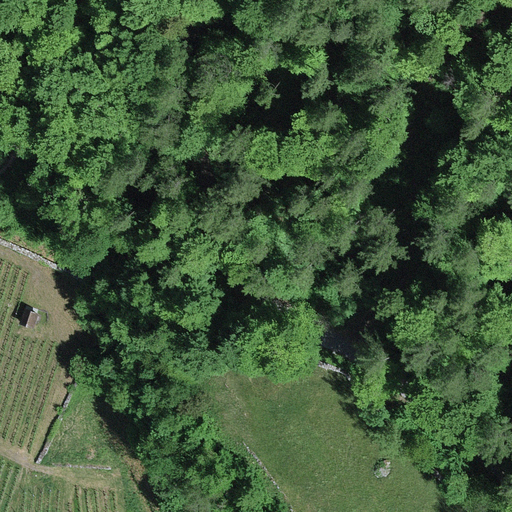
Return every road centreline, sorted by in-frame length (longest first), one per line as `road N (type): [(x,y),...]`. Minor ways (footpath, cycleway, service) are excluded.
road 1 (track): [(233,275),(415,384),(486,446),(511,481)]
road 2 (track): [(233,275),(205,201),(188,105),(189,0)]
